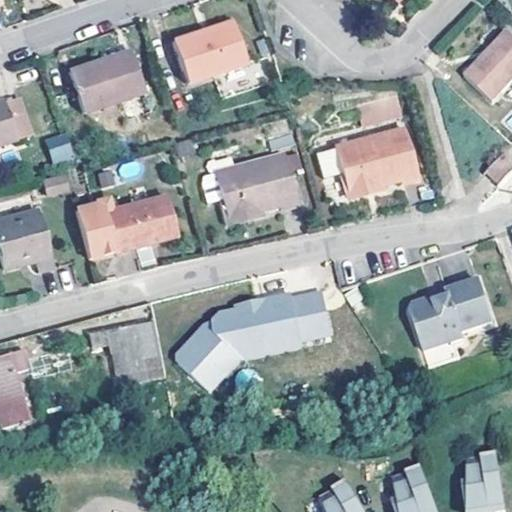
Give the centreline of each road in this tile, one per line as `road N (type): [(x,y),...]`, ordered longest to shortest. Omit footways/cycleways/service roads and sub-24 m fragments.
road 1 (residential): [(511,215),(276,257),(0,326)]
road 2 (residential): [(287,0),(362,66),(409,54),(458,0)]
road 3 (residential): [(0,55),(154,0)]
